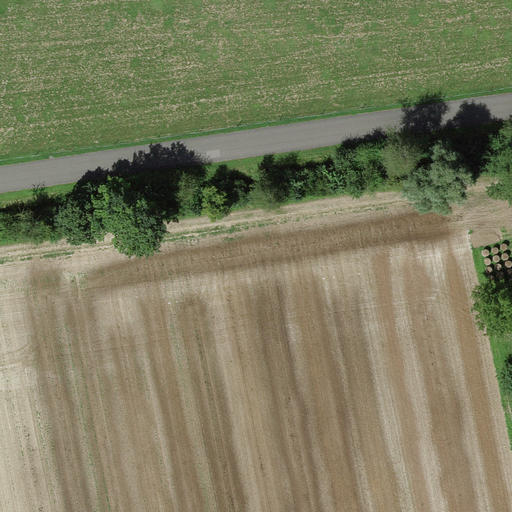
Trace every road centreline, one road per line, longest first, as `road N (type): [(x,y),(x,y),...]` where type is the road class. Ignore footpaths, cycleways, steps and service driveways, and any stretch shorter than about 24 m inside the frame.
road 1 (track): [(0,248),(511,171)]
road 2 (track): [(511,98),(0,174)]
